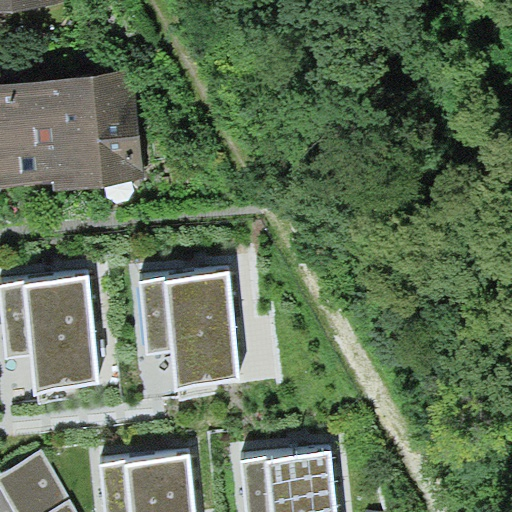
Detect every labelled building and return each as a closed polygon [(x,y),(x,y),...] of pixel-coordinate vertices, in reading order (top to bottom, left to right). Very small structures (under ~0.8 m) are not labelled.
[(53,0),(0,0),(0,9),(53,1),(53,0)] [(121,69),(0,80),(0,135),(5,185),(131,173),(121,69)] [(94,263),(0,274),(0,363),(22,361),(29,399),(109,390),(94,263)] [(226,265),(140,279),(149,347),(172,345),(181,398),(217,393),(217,374),(238,368),(226,265)] [(204,511),(197,441),(89,452),(94,511),(204,511)] [(339,511),(331,449),(242,462),(246,511),(339,511)]
